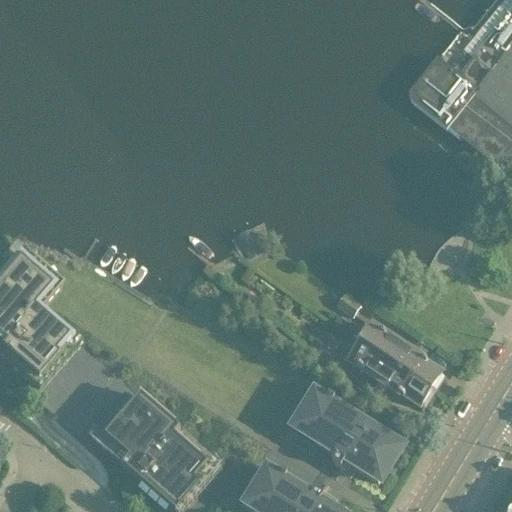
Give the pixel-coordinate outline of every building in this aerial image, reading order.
[(511,15),(483,52),(462,36),(413,97),(413,98),(412,98),(412,99),(412,100),(412,101),(413,102),(413,103),(413,104),(414,104),(511,183),(511,15)] [(1,273),(0,273),(0,365),(1,364),(7,369),(6,371),(8,372),(36,396),(62,366),(77,351),(67,343),(38,318),(44,310),(61,291),(23,258),(6,277),(1,273)] [(361,310),(345,299),(337,310),(354,321),(361,310)] [(427,368),(428,366),(373,330),(361,349),(434,396),(443,382),(441,381),(443,378),(427,368)] [(434,396),(361,349),(350,366),(404,402),(405,401),(421,411),(423,408),(425,410),(434,396)] [(303,430),(297,439),(315,451),(317,448),(318,449),(337,460),(333,466),(342,472),(343,471),(346,466),(352,470),(357,473),(379,487),(402,449),(342,412),(344,410),(322,397),(320,399),(317,405),(316,405),(301,429),(303,430)] [(140,402),(106,441),(130,462),(122,471),(123,472),(133,480),(141,487),(169,511),(182,511),(202,489),(196,483),(209,469),(176,440),(181,433),(142,399),(140,402)] [(255,506),(251,511),(331,511),(327,509),(321,506),(325,499),(316,494),(312,500),(294,488),(296,486),(274,473),(253,505),(255,506)]
